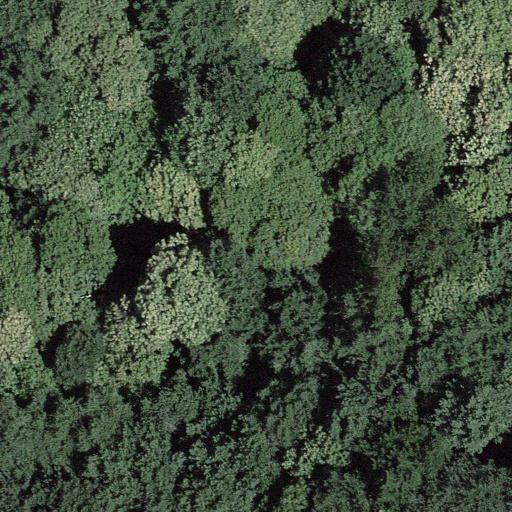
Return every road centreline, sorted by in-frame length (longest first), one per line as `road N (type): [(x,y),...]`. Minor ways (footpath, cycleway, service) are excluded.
road 1 (track): [(0,269),(138,0)]
road 2 (motorway): [(281,511),(0,473)]
